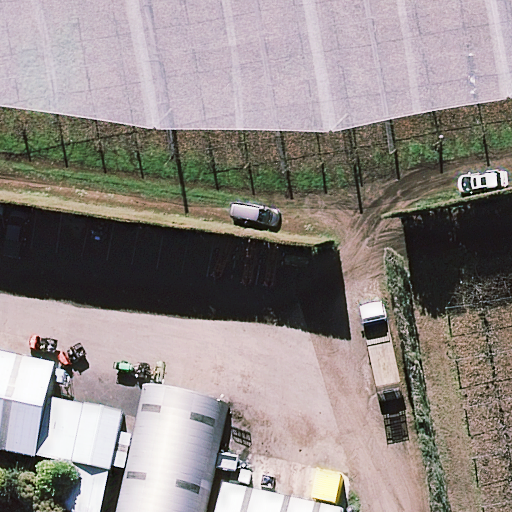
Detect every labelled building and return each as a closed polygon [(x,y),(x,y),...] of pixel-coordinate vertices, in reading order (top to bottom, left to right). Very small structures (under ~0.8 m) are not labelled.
[(0,450),(51,461),(71,368),(0,353),(0,450)] [(215,511),(239,406),(152,388),(125,511),(215,511)] [(98,409),(65,402),(52,461),(85,468),(98,409)] [(310,421),(250,408),(231,499),(291,511),(310,421)] [(137,417),(100,409),(87,466),(125,474),(137,417)] [(115,511),(123,476),(88,468),(78,511),(115,511)]
